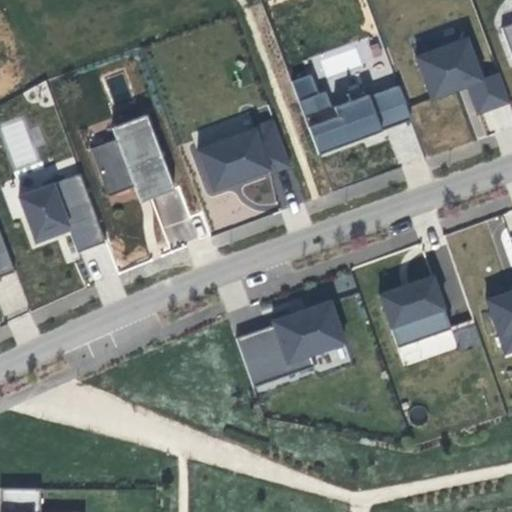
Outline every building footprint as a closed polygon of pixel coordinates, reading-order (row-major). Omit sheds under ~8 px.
[(511,23),(500,28),(511,59),(511,23)] [(477,113),(509,101),(498,72),(480,78),(465,38),(415,56),(431,98),(466,85),(477,113)] [(311,74),(291,81),(317,153),(410,119),(397,84),(368,95),(350,102),(332,108),(325,91),(318,94),(311,74)] [(366,88),(348,95),(350,102),(368,95),(366,88)] [(248,113),(199,132),(204,145),(253,126),(248,113)] [(149,197),(173,188),(145,115),(117,125),(121,136),(90,148),(108,195),(143,182),(149,197)] [(14,163),(33,157),(22,119),(2,125),(14,163)] [(197,150),(212,190),(268,169),(269,173),(290,165),(273,119),(252,127),(252,129),(197,150)] [(77,252),(106,241),(80,173),(18,196),(35,242),(56,234),(54,229),(67,224),(69,229),(77,252)] [(159,250),(194,236),(175,189),(141,203),(159,250)] [(67,224),(54,229),(56,234),(69,229),(67,224)] [(0,276),(14,271),(0,233),(0,276)] [(441,303),(432,275),(378,294),(397,348),(446,330),(438,309),(441,303)] [(511,293),(511,294),(510,290),(484,299),(503,353),(511,350),(511,293)] [(272,325),(235,338),(253,387),(313,366),(309,355),(343,343),(329,300),(270,320),(272,325)] [(450,328),(441,303),(438,309),(446,330),(450,328)] [(458,347),(479,343),(475,325),(454,329),(458,347)] [(38,511),(39,488),(0,488),(0,511),(38,511)]
